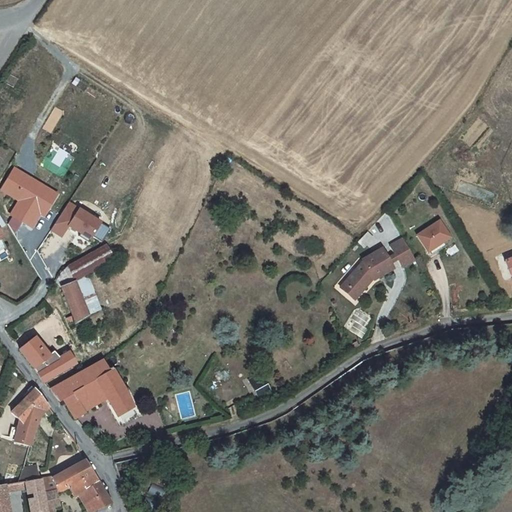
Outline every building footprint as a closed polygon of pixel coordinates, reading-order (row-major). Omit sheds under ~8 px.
[(64,237),(69,228),(93,240),(104,219),(67,201),(52,232),(64,237)] [(451,238),(439,221),(417,235),(428,253),(451,238)] [(403,239),(389,246),(402,268),(415,260),(403,239)] [(61,288),(75,282),(88,315),(101,310),(86,274),(108,262),(113,259),(106,245),(67,267),(61,272),(55,282),(61,288)] [(363,262),(344,284),(358,296),(373,279),(373,280),(393,269),(381,249),(362,260),(363,262)] [(88,315),(75,282),(61,288),(75,323),(88,315)] [(344,284),(340,288),(354,300),(358,296),(344,284)] [(36,338),(19,350),(38,373),(43,382),(44,383),(76,364),(69,352),(59,358),(60,360),(55,363),(50,355),(36,338)] [(54,352),(50,355),(55,363),(60,360),(59,358),(54,352)] [(101,361),(50,390),(60,402),(63,400),(75,419),(85,413),(80,405),(102,393),(106,400),(121,426),(136,417),(134,410),(127,395),(112,369),(108,372),(101,361)] [(262,375),(250,382),(257,396),(269,389),(262,375)] [(32,387),(22,396),(25,399),(34,389),(32,387)] [(41,416),(48,407),(34,389),(25,399),(11,413),(19,420),(33,433),(41,416)] [(102,393),(80,405),(85,413),(91,409),(89,406),(98,400),(100,404),(106,400),(102,393)] [(98,400),(89,406),(91,409),(100,404),(98,400)] [(19,420),(14,442),(30,446),(33,433),(19,420)] [(40,479),(40,480),(42,480),(45,494),(56,492),(63,491),(68,488),(93,472),(86,460),(52,478),(51,477),(40,479)] [(24,467),(19,484),(40,480),(40,479),(37,465),(24,467)] [(93,472),(68,488),(74,497),(81,493),(83,497),(88,504),(84,506),(87,511),(92,511),(112,503),(106,493),(93,472)] [(0,486),(0,511),(5,511),(6,511),(10,510),(7,493),(29,490),(32,511),(48,511),(48,510),(48,509),(45,494),(42,480),(40,480),(19,484),(0,486)] [(56,492),(45,494),(48,509),(59,506),(56,492)]
